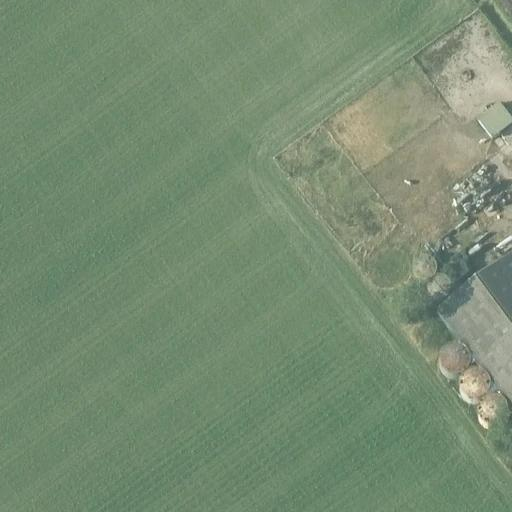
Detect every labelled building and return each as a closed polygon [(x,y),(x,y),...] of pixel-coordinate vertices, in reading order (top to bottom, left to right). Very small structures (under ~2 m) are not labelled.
[(499,136),(511,125),(511,106),(505,98),(483,115),(499,136)] [(462,126),(450,132),(455,144),(468,138),(462,126)] [(403,195),(456,174),(449,156),(395,177),(403,195)] [(466,181),(458,186),(469,203),(478,198),(466,181)] [(511,256),(434,315),(511,420),(511,256)]
